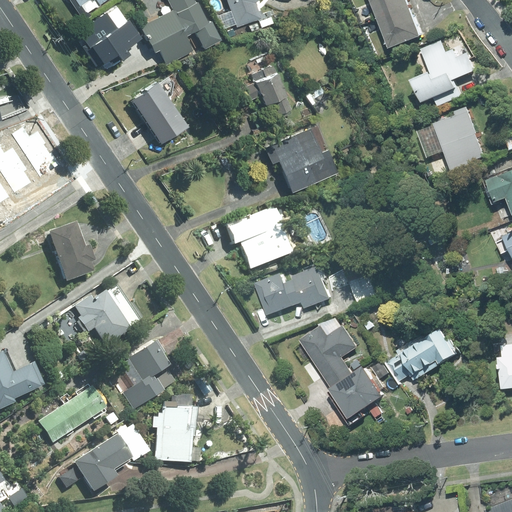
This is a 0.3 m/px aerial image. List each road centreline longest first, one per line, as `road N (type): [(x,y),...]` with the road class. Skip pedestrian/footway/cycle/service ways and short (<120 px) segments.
road 1 (unclassified): [(309,475),(0,9)]
road 2 (residential): [(511,444),(309,475)]
